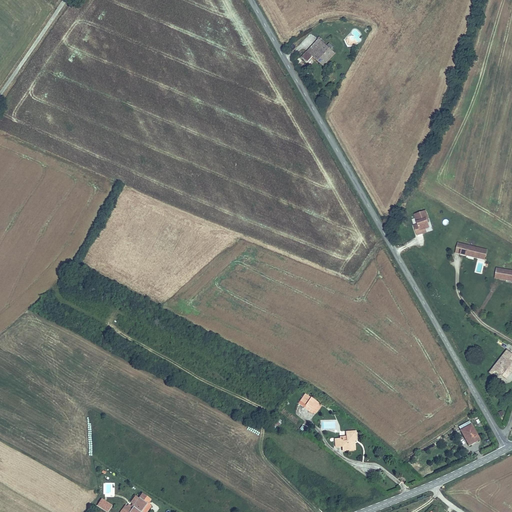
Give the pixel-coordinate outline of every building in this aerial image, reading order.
[(310,54),(322,42),(318,39),(306,50),(310,54)] [(322,42),(310,54),(321,65),(332,53),(322,42)] [(310,54),(306,50),(300,55),(304,59),(310,54)] [(413,220),(418,229),(422,227),(420,224),(429,220),(426,215),(425,211),(426,211),(423,204),(412,209),(417,218),(413,220)] [(452,248),(463,251),(464,250),(471,252),(470,253),(481,256),(483,247),(454,239),(452,248)] [(511,274),(492,271),(491,280),(502,282),(503,280),(510,282),(510,283),(511,283),(511,274)] [(496,364),(504,369),(509,372),(511,367),(511,365),(499,358),(496,364)] [(504,369),(496,364),(485,381),(488,383),(491,380),(501,385),(509,372),(504,369)] [(299,390),(293,397),(298,401),(304,394),(299,390)] [(311,401),(304,394),(298,401),(305,408),(311,401)] [(273,417),(266,424),(271,428),(277,421),(273,417)] [(469,425),(458,430),(466,445),(477,439),(469,425)] [(349,431),(340,432),(341,439),(330,440),(331,447),(336,446),(336,451),(342,450),(342,448),(347,447),(347,439),(350,439),(349,431)] [(117,508),(124,511),(136,511),(138,510),(136,509),(141,500),(133,495),(130,500),(129,499),(126,504),(124,503),(122,505),(120,504),(117,508)] [(97,505),(107,511),(112,505),(102,498),(97,505)]
